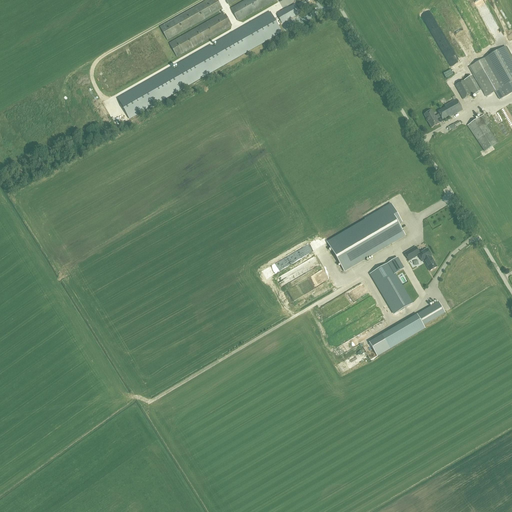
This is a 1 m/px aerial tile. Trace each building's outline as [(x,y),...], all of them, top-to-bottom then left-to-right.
[(222,9),(217,0),(207,0),(98,62),(115,94),(178,58),(177,57),(232,26),(224,12),(169,43),(167,41),(222,9)] [(238,21),(274,0),(246,0),(231,9),(238,21)] [(305,10),(308,8),(304,0),(297,5),(300,11),(304,9),(305,10)] [(282,24),(300,14),(294,4),(276,14),(282,24)] [(270,12),(117,99),(128,120),(282,33),(270,12)] [(511,82),(511,58),(505,47),(487,57),(469,67),(474,75),(486,97),(504,87),(511,82)] [(472,96),(478,93),(469,77),(455,86),(462,100),(471,95),(472,96)] [(449,118),(463,110),(456,99),(444,106),(445,107),(437,111),(439,114),(435,117),(432,111),(424,115),(431,128),(439,124),(436,119),(440,117),(442,120),(449,116),(449,118)] [(484,152),(498,143),(480,117),(467,126),(484,152)] [(402,223),(390,204),(364,220),(365,221),(327,244),(344,272),(404,236),(398,225),(402,223)] [(430,257),(431,256),(427,249),(420,254),(416,247),(404,254),(409,261),(418,255),(422,262),(423,261),(430,257)] [(423,261),(430,271),(437,267),(433,261),(432,261),(430,257),(423,261)] [(395,314),(412,304),(388,264),(371,274),(395,314)] [(415,269),(408,272),(402,276),(403,278),(407,283),(408,287),(413,293),(415,297),(416,296),(421,292),(426,290),(425,287),(421,282),(421,280),(418,277),(415,269)] [(445,313),(439,303),(417,315),(382,336),(390,349),(425,328),(423,325),(445,313)]
